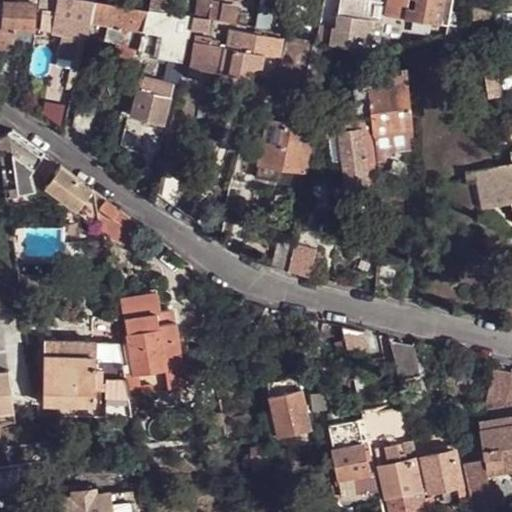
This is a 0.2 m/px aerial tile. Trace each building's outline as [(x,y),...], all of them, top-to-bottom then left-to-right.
[(32,12),(33,3),(18,1),(12,0),(0,0),(0,27),(11,29),(30,30),(32,12)] [(33,0),(33,3),(32,12),(41,13),(53,13),(55,0),(33,0)] [(96,2),(96,0),(95,0),(55,0),(53,13),(52,19),(89,25),(90,21),(96,2)] [(166,13),(166,3),(148,0),(146,10),(166,13)] [(207,4),(207,0),(195,0),(193,18),(197,19),(205,20),(207,4)] [(256,0),(251,30),(265,33),(271,0),(256,0)] [(379,14),(381,0),(380,0),(354,0),(354,3),(347,1),(342,0),(330,0),(326,24),(314,24),(311,43),(324,46),(335,48),(358,51),(372,54),(375,40),(379,14)] [(379,14),(435,26),(456,28),(457,16),(446,14),(449,0),(380,0),(381,0),(379,14)] [(141,33),(146,12),(96,2),(90,21),(105,25),(130,31),(141,33)] [(207,4),(205,20),(217,22),(219,6),(207,4)] [(217,22),(231,26),(235,9),(219,6),(217,22)] [(146,12),(141,33),(161,38),(158,59),(185,66),(197,19),(193,18),(166,13),(146,10),(146,12)] [(511,20),(511,11),(493,12),(494,30),(511,30),(511,20)] [(236,22),(244,23),(246,14),(237,12),(236,22)] [(53,13),(41,13),(39,30),(49,30),(52,19),(53,13)] [(86,34),(89,25),(52,19),(49,30),(85,35),(86,34)] [(103,36),(105,25),(90,21),(89,25),(86,34),(103,36)] [(126,44),(130,31),(105,25),(103,36),(103,39),(126,44)] [(0,49),(9,50),(11,29),(0,27),(0,49)] [(243,33),(238,53),(251,56),(268,59),(272,39),(243,33)] [(272,39),(268,59),(280,61),(283,41),(272,39)] [(197,43),(194,65),(215,69),(219,46),(197,43)] [(215,69),(224,71),(229,50),(228,48),(219,46),(215,69)] [(224,71),(224,77),(245,80),(248,70),(251,56),(238,53),(229,50),(224,71)] [(130,74),(135,56),(127,54),(123,54),(119,70),(130,74)] [(136,92),(168,99),(169,85),(139,78),(136,92)] [(306,100),(315,102),(319,83),(309,81),(306,100)] [(347,85),(349,117),(363,115),(367,115),(365,89),(364,83),(347,85)] [(402,86),(365,89),(367,115),(368,133),(407,129),(405,110),(402,86)] [(129,118),(162,125),(168,99),(136,92),(129,118)] [(92,109),(73,105),(67,127),(79,137),(86,141),(92,109)] [(440,107),(405,110),(407,129),(441,125),(440,107)] [(349,117),(351,131),(359,130),(364,194),(371,193),(363,115),(349,117)] [(304,171),(311,131),(266,122),(258,162),(304,171)] [(371,155),(371,156),(380,156),(386,155),(387,149),(406,148),(407,141),(407,129),(368,133),(370,144),(370,148),(371,155)] [(344,196),(364,194),(359,130),(351,131),(340,133),(344,196)] [(17,131),(12,133),(42,155),(44,151),(17,131)] [(12,133),(0,137),(0,146),(7,195),(35,189),(31,171),(42,155),(12,133)] [(511,144),(501,147),(501,157),(479,162),(485,201),(502,198),(506,218),(511,216),(511,144)] [(382,171),(380,156),(371,156),(373,173),(382,171)] [(485,201),(479,162),(465,165),(471,202),(485,201)] [(46,184),(93,220),(102,225),(96,191),(61,164),(46,184)] [(293,245),(294,243),(277,239),(269,268),(285,274),(293,245)] [(314,250),(293,245),(285,274),(288,276),(306,279),(314,250)] [(371,294),(390,298),(392,281),(400,261),(373,260),(371,294)] [(122,300),(126,318),(159,310),(156,293),(122,300)] [(171,322),(169,308),(159,310),(161,323),(171,322)] [(129,333),(161,327),(161,323),(159,310),(126,318),(129,333)] [(136,376),(170,370),(163,336),(161,327),(129,333),(136,376)] [(366,354),(361,332),(344,328),(347,344),(350,358),(366,354)] [(170,370),(184,367),(177,333),(163,336),(170,370)] [(46,338),(45,354),(96,355),(97,341),(46,338)] [(129,398),(120,342),(97,341),(96,355),(95,383),(106,383),(105,416),(132,417),(129,398)] [(350,358),(347,344),(337,346),(340,358),(350,358)] [(412,348),(391,344),(398,381),(418,377),(412,348)] [(43,401),(94,404),(95,383),(96,355),(45,354),(43,401)] [(482,410),(511,404),(511,393),(511,372),(491,369),(482,410)] [(267,381),(272,395),(302,387),(298,372),(267,381)] [(1,417),(19,414),(12,373),(0,374),(0,423),(2,423),(1,417)] [(283,437),(314,429),(302,387),(272,395),(283,437)] [(511,511),(511,501),(509,486),(507,471),(511,470),(511,417),(477,423),(483,459),(486,476),(491,498),(494,511),(511,511)] [(380,466),(410,458),(403,434),(374,441),(380,466)] [(340,480),(369,473),(363,444),(335,451),(340,480)] [(369,444),(363,444),(369,473),(340,480),(345,500),(380,494),(369,444)] [(258,474),(276,471),(274,447),(255,449),(258,474)] [(460,453),(459,449),(453,450),(457,464),(462,463),(460,453)] [(457,464),(453,450),(422,458),(429,491),(455,486),(461,485),(457,464)] [(387,495),(418,490),(410,458),(380,466),(387,495)] [(494,511),(491,498),(486,476),(483,459),(467,462),(462,463),(469,503),(470,511),(494,511)] [(462,463),(457,464),(461,485),(455,486),(460,505),(469,503),(462,463)] [(420,504),(418,490),(387,495),(390,511),(393,511),(398,511),(397,509),(411,506),(412,509),(419,507),(418,505),(420,504)] [(112,511),(112,494),(96,495),(73,497),(58,498),(59,511),(112,511)] [(430,497),(423,500),(423,504),(425,511),(427,511),(433,511),(430,497)]
